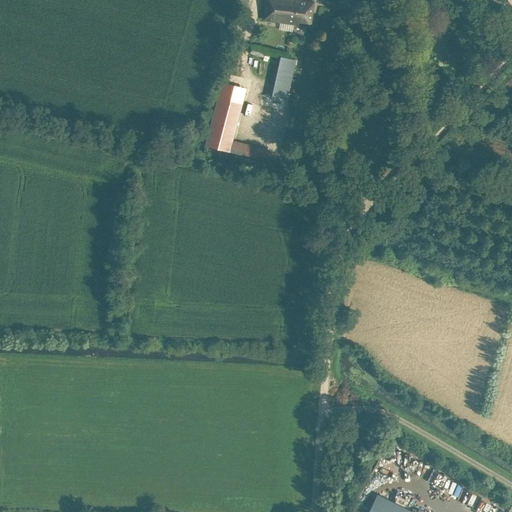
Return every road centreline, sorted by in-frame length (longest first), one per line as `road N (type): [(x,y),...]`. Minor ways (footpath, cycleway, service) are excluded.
road 1 (unknown): [(373,211),(345,180),(324,180),(295,165),(265,121),(251,92),(249,18),(256,0)]
road 2 (unclassified): [(511,483),(384,413),(322,411)]
road 3 (track): [(0,103),(137,133),(140,151)]
road 4 (unclassified): [(322,411),(335,256)]
